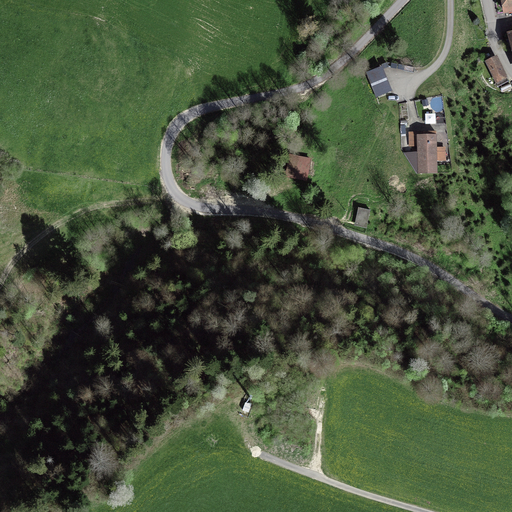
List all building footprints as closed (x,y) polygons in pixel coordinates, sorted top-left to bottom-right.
[(511,10),(511,0),(502,0),(505,12),(511,10)] [(486,62),(496,82),(506,78),(496,57),(486,62)] [(390,91),(381,68),(367,73),(376,97),(390,91)] [(436,148),(435,132),(409,133),(410,146),(418,146),(418,152),(404,153),(417,173),(436,173),(436,159),(445,159),(444,148),(436,148)] [(287,171),(307,174),(310,159),(290,156),(287,171)] [(367,225),(370,210),(358,208),(355,222),(367,225)]
